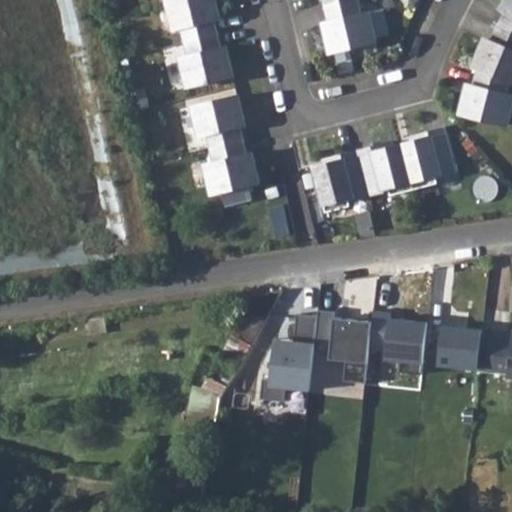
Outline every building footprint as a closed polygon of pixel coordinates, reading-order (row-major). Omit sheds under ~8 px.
[(210,0),(161,0),(169,30),(175,29),(178,41),(214,32),(209,10),(213,10),(210,0)] [(355,0),(347,0),(319,7),(324,27),(320,29),(326,51),(372,41),(365,11),(359,13),(355,0)] [(506,5),(493,24),(511,35),(511,0),(502,0),(501,2),(506,5)] [(470,65),(473,66),(506,81),(511,83),(511,35),(493,24),(483,46),(479,44),(470,65)] [(214,32),(178,41),(180,53),(175,54),(182,85),(228,75),(223,52),(219,53),(214,32)] [(462,90),(456,113),(503,124),(511,96),(504,93),(506,81),(473,66),(468,91),(462,90)] [(201,134),(204,147),(240,139),(235,118),(238,116),(233,94),(187,105),(194,136),(201,134)] [(420,140),(407,144),(418,188),(441,182),(439,175),(444,174),(445,177),(461,173),(449,126),(419,134),(420,140)] [(240,139),(204,147),(207,161),(200,163),(207,192),(218,189),(221,204),(248,198),(244,183),(254,181),(249,160),(245,161),(240,139)] [(390,141),(362,148),(373,195),(387,192),(386,188),(391,187),(393,194),(418,188),(407,144),(392,147),(390,141)] [(362,148),(332,156),(334,162),(319,166),(330,211),(353,205),(351,197),(356,196),(357,199),(373,195),(362,148)] [(269,292),(238,297),(241,315),(271,311),(269,292)] [(369,383),(371,364),(374,319),(338,316),(338,311),(320,309),(319,315),(317,338),(333,339),(331,361),(347,362),(345,381),(369,383)] [(297,313),(295,341),(276,339),(273,377),(263,377),(262,399),(288,400),(289,387),(313,389),(317,343),(317,338),(319,315),(297,313)] [(430,321),(389,318),(386,361),(402,362),(401,371),(426,373),(427,364),(430,321)] [(483,328),(443,325),(440,366),(481,369),(483,328)] [(211,371),(231,383),(252,345),(231,334),(211,371)] [(486,338),(482,371),(498,373),(501,339),(486,338)] [(511,340),(501,339),(498,373),(511,374),(511,340)] [(220,421),(224,382),(196,379),(192,418),(220,421)] [(173,492),(205,495),(208,463),(176,460),(173,492)]
